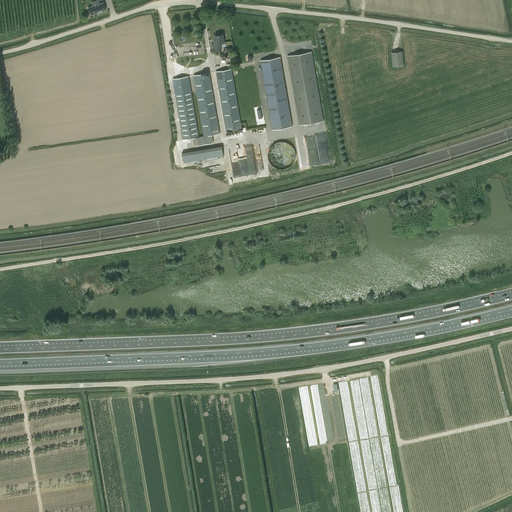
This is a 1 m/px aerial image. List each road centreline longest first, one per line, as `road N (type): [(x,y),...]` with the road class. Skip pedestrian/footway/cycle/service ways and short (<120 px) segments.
road 1 (track): [(511,152),(301,214),(0,269)]
road 2 (unclassified): [(0,54),(173,1),(511,41)]
road 3 (unclassified): [(0,388),(335,369),(511,328)]
road 4 (motorway): [(0,363),(343,343),(511,309)]
road 5 (motorway): [(511,296),(289,336),(0,349)]
road 6 (unknown): [(161,3),(171,61),(183,72),(210,61),(204,2)]
